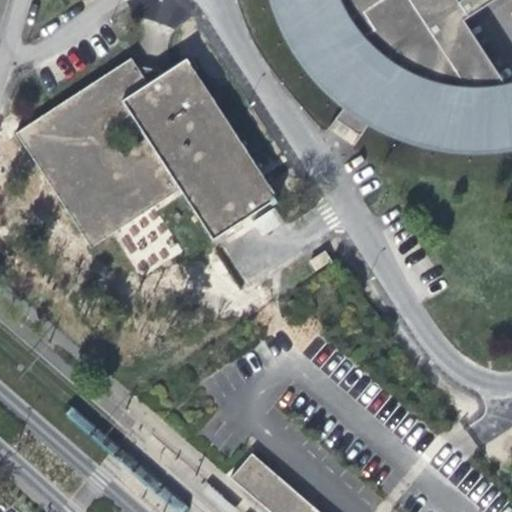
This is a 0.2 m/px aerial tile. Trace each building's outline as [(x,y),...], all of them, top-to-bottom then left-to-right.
[(276,0),(279,9),(298,47),(324,81),(348,101),(333,119),(359,135),(370,116),(394,129),(435,142),(478,146),(511,142),(511,82),(503,84),(461,19),(466,16),(455,0),(276,0)] [(455,0),(466,16),(490,0),(455,0)] [(129,58),(18,133),(92,244),(177,188),(211,238),(275,195),(185,59),(159,76),(162,80),(149,88),(129,58)] [(232,479),(269,511),(316,511),(252,455),(232,479)] [(203,491),(226,511),(236,511),(238,511),(208,485),(203,491)]
